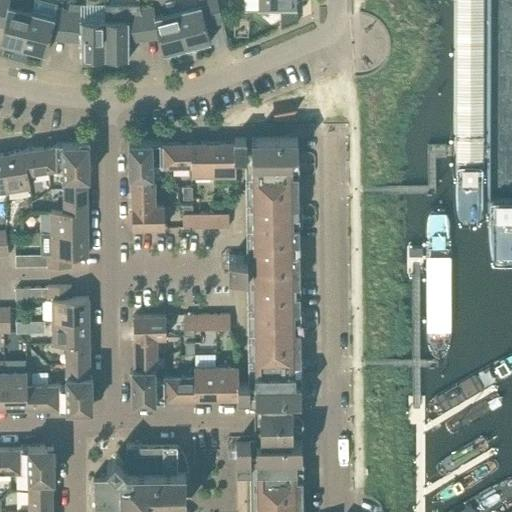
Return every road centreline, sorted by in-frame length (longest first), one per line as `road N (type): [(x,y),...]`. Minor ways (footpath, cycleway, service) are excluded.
road 1 (residential): [(333,421),(331,134)]
road 2 (residential): [(320,38),(188,89),(108,100)]
road 3 (residential): [(113,423),(333,421)]
road 4 (unclassified): [(111,270),(108,100)]
road 5 (residential): [(113,423),(111,270)]
